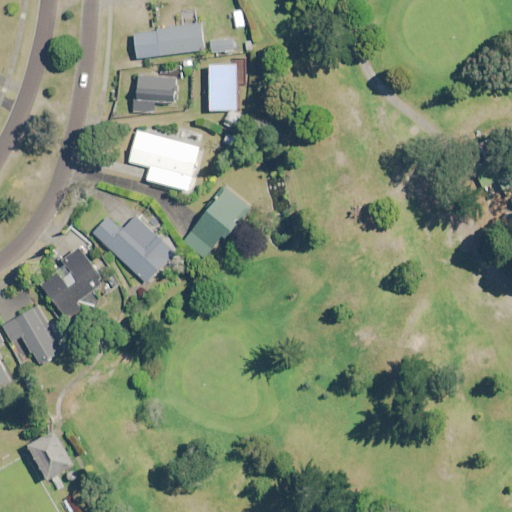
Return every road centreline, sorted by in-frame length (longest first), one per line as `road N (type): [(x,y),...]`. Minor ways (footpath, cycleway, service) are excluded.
road 1 (tertiary): [(94,0),(91,71),(70,166),(34,233),(0,265)]
road 2 (tertiary): [(0,161),(32,98),(54,0)]
